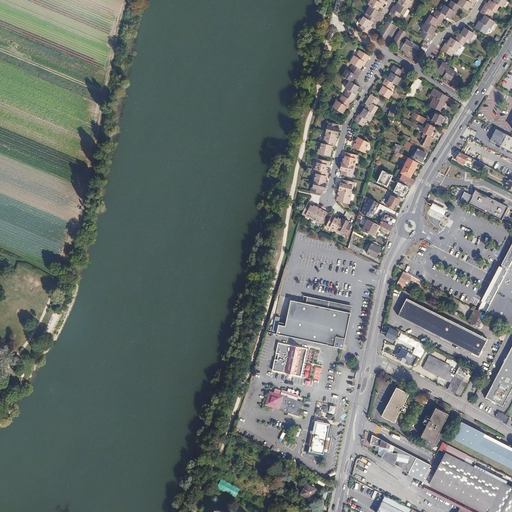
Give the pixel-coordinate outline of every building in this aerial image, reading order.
[(383,2),(384,0),(369,0),(367,3),(369,4),(376,8),(379,5),(381,1),(383,2)] [(453,14),(455,10),(457,12),(461,5),(458,3),(452,0),(451,0),(448,6),(446,5),(441,12),(445,15),(451,18),(453,14)] [(472,3),(474,0),(459,0),(458,3),(461,5),(467,9),(469,5),(471,2),(472,3)] [(495,11),(499,4),(493,1),(491,0),(489,0),(488,2),(486,6),(484,5),(480,12),(485,14),(488,16),(492,10),(495,11)] [(403,14),(407,7),(397,1),(396,4),(393,8),(392,7),(389,11),(398,15),(400,12),(403,14)] [(376,14),(378,10),(376,8),(369,4),(364,12),(367,13),(365,16),(372,21),(374,22),(376,18),(374,17),(376,14)] [(438,24),(440,20),(442,21),(445,15),(441,12),(437,10),(433,16),(430,15),(426,21),(436,27),(438,24)] [(491,27),(495,20),(488,16),(485,14),(483,17),(481,21),(479,20),(475,27),(485,33),(489,26),(491,27)] [(370,25),(372,21),(365,16),(362,15),(357,22),(360,24),(358,27),(367,33),(369,30),(367,29),(370,25)] [(433,35),(431,34),(433,31),(436,27),(426,21),(422,28),(424,30),(421,36),(429,41),(433,35)] [(464,45),(468,39),(471,40),(475,32),(466,27),(463,30),(461,34),(459,33),(455,39),(462,44),(464,45)] [(451,37),(449,41),(446,45),(445,44),(442,49),(452,56),(455,50),(457,51),(462,44),(455,39),(451,37)] [(405,38),(400,49),(403,51),(406,53),(405,54),(412,58),(413,56),(417,50),(411,46),(413,43),(405,38)] [(425,52),(429,46),(424,43),(420,49),(425,52)] [(366,63),(370,56),(360,50),(356,56),(355,55),(350,63),(353,65),(359,69),(362,65),(364,62),(366,63)] [(449,66),(450,65),(443,61),(442,63),(435,59),(435,60),(432,65),(430,68),(436,72),(437,70),(441,73),(444,75),(449,66)] [(353,79),(355,75),(357,76),(361,70),(359,69),(353,65),(349,71),(346,69),(341,77),(349,82),(351,83),(353,79)] [(401,78),(399,77),(403,70),(394,65),(390,71),(391,72),(390,75),(387,80),(394,84),(397,86),(401,78)] [(462,77),(455,73),(457,71),(449,66),(444,75),(444,76),(447,78),(451,80),(450,82),(456,86),(462,77)] [(420,83),(421,81),(416,77),(412,83),(407,92),(405,95),(407,97),(411,99),(418,87),(420,83)] [(390,90),(394,84),(387,80),(385,79),(381,85),(383,86),(381,90),(378,94),(388,100),(393,92),(390,90)] [(355,95),(354,95),(356,91),(358,88),(351,83),(349,82),(345,89),(347,91),(344,97),(352,102),(355,95)] [(439,111),(445,100),(453,105),(455,102),(433,88),(430,95),(434,97),(429,106),(439,111)] [(375,106),(379,100),(371,95),(366,101),(368,102),(366,105),(363,109),(373,116),(378,108),(375,106)] [(348,108),(352,102),(344,97),(342,96),(338,102),(336,101),(332,108),(341,114),(344,111),(346,107),(348,108)] [(368,123),(373,116),(363,109),(360,114),(358,117),(357,116),(353,122),(362,128),(366,121),(368,123)] [(423,123),(425,118),(413,112),(411,117),(423,123)] [(435,113),(431,120),(441,125),(445,119),(435,113)] [(406,125),(408,121),(398,117),(397,120),(404,124),(406,125)] [(417,126),(408,121),(406,125),(416,130),(417,126)] [(318,151),(317,155),(331,158),(332,154),(330,153),(331,150),(333,151),(333,147),(335,147),(336,143),(334,143),(335,140),(337,140),(339,132),(337,132),(337,129),(338,125),(327,123),(326,126),(328,126),(324,141),(323,140),(322,144),(320,152),(318,151)] [(432,131),(434,127),(427,123),(425,127),(423,126),(420,132),(426,135),(432,138),(433,138),(435,133),(432,131)] [(511,136),(495,129),(490,140),(511,150),(511,136)] [(427,149),(432,138),(426,135),(424,139),(421,137),(419,141),(422,142),(420,146),(427,149)] [(354,144),(352,147),(364,153),(366,150),(364,149),(367,142),(357,137),(355,141),(357,142),(355,145),(354,144)] [(410,150),(413,144),(407,141),(404,147),(410,150)] [(414,148),(410,157),(421,162),(425,154),(414,148)] [(464,165),(468,156),(463,154),(460,152),(456,159),(460,162),(459,163),(464,165)] [(341,171),(341,174),(354,178),(355,175),(353,174),(357,159),(358,159),(359,156),(346,153),(345,156),(344,159),(343,158),(342,158),(340,167),(342,168),(341,171)] [(311,188),(310,192),(321,195),(322,191),(322,188),(324,188),(326,180),(325,179),(325,176),(327,177),(328,173),(327,173),(328,169),(326,169),(327,165),(329,166),(330,162),(316,159),(315,163),(317,163),(315,170),(314,174),(316,174),(313,188),(311,188)] [(410,176),(417,163),(409,159),(407,162),(405,161),(404,164),(406,164),(402,172),(410,176)] [(482,163),(473,159),(471,163),(481,167),(483,164),(482,163)] [(415,181),(402,174),(399,179),(403,181),(412,185),(415,181)] [(337,197),(336,201),(350,204),(351,201),(349,200),(353,186),(354,186),(355,182),(343,179),(342,183),(341,186),(339,186),(337,194),(338,194),(339,195),(339,198),(337,197)] [(406,187),(397,182),(393,192),(401,196),(406,187)] [(511,212),(511,206),(476,188),(474,191),(471,197),(469,201),(508,221),(511,212)] [(400,200),(391,195),(386,205),(393,208),(396,204),(397,204),(400,200)] [(379,203),(367,197),(365,201),(366,202),(363,209),(364,209),(362,213),(370,217),(375,207),(377,208),(379,203)] [(432,202),(429,208),(443,215),(446,209),(432,202)] [(308,203),(301,215),(305,217),(305,215),(312,219),(319,222),(318,224),(321,225),(328,213),(324,212),(323,213),(321,211),(322,210),(314,206),(313,207),(310,206),(311,204),(308,203)] [(392,227),(394,223),(393,223),(394,220),(383,214),(380,219),(383,220),(380,226),(391,231),(393,227),(392,227)] [(319,222),(312,219),(305,215),(305,217),(318,224),(319,222)] [(332,215),(326,227),(329,229),(330,228),(337,231),(338,230),(344,233),(343,235),(347,237),(353,226),(349,224),(346,222),(347,220),(343,218),(342,220),(339,218),(338,218),(338,220),(335,218),(336,217),(332,215)] [(374,236),(379,225),(378,224),(368,220),(363,230),(374,236)] [(511,239),(481,300),(489,304),(484,314),(511,328),(511,239)] [(376,258),(380,248),(371,244),(367,254),(376,258)] [(415,282),(417,278),(405,272),(404,274),(402,273),(398,282),(405,285),(406,281),(408,282),(409,280),(415,282)] [(279,323),(277,334),(322,343),(342,347),(344,347),(350,318),(351,319),(354,305),(305,294),(303,301),(292,299),(286,324),(279,323)] [(407,296),(398,314),(471,353),(471,354),(479,358),(479,356),(481,354),(481,355),(483,351),(482,351),(488,339),(461,325),(427,307),(407,296)] [(475,324),(481,312),(474,308),(468,321),(475,324)] [(391,326),(386,335),(395,340),(400,331),(391,326)] [(278,342),(272,371),(301,377),(307,349),(278,342)] [(511,344),(484,399),(502,408),(511,387),(511,344)] [(414,355),(399,347),(396,353),(398,355),(400,356),(398,359),(407,363),(408,361),(410,362),(414,355)] [(429,354),(423,366),(451,381),(458,369),(429,354)] [(470,376),(474,369),(465,364),(461,372),(470,376)] [(464,388),(470,376),(461,372),(458,377),(456,376),(455,378),(454,378),(453,381),(455,382),(456,380),(456,381),(450,391),(459,395),(464,388)] [(405,409),(407,405),(404,404),(409,394),(396,388),(382,417),(394,423),(401,410),(404,411),(405,412),(407,410),(405,409)] [(297,400),(298,396),(291,393),(288,392),(282,390),(280,395),(278,394),(279,392),(276,391),(275,393),(270,391),(265,405),(288,412),(287,415),(300,420),(302,418),(303,415),(299,414),(303,403),(297,400)] [(433,443),(448,414),(435,408),(430,417),(428,416),(426,419),(424,418),(423,420),(425,422),(427,423),(420,437),(433,443)] [(503,422),(505,417),(499,413),(496,419),(503,422)] [(324,451),(330,423),(315,420),(309,448),(310,448),(309,453),(313,454),(314,455),(315,456),(316,454),(322,456),(323,451),(324,451)] [(461,422),(453,439),(511,469),(511,451),(506,449),(483,437),(485,434),(461,422)] [(416,457),(391,444),(373,435),(372,435),(370,444),(375,445),(378,446),(377,451),(379,451),(379,454),(382,456),(380,458),(389,463),(391,460),(393,461),(393,462),(394,464),(409,471),(416,457)] [(485,501),(497,480),(447,454),(439,469),(468,483),(465,490),(485,501)] [(468,483),(439,469),(436,475),(465,490),(468,483)] [(465,490),(436,475),(431,485),(460,500),(465,490)] [(237,496),(241,487),(221,479),(218,488),(237,496)] [(511,511),(511,487),(497,480),(485,501),(493,505),(489,511),(511,511)] [(306,484),(301,494),(310,498),(315,489),(306,484)] [(485,501),(465,490),(460,500),(480,510),(485,501)] [(412,511),(413,510),(414,510),(412,509),(388,496),(386,495),(377,511),(412,511)] [(483,511),(489,511),(493,505),(485,501),(480,510),(483,511)]
